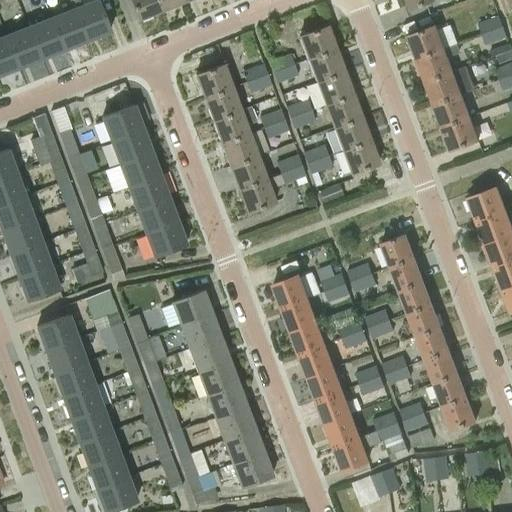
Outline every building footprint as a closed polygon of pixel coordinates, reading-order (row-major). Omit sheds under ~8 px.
[(74,10),(86,42),(110,33),(97,0),(74,10)] [(157,0),(129,0),(139,22),(163,12),(157,0)] [(157,0),(163,12),(185,3),(184,0),(157,0)] [(404,0),(409,10),(434,1),(433,0),(404,0)] [(74,10),(51,19),(63,51),(86,42),(74,10)] [(477,24),(482,36),(503,28),(498,16),(477,24)] [(63,51),(51,19),(28,28),(40,60),(63,51)] [(298,37),(307,60),(336,49),(327,26),(298,37)] [(415,60),(444,49),(435,26),(406,37),(415,60)] [(5,37),(17,69),(40,60),(28,28),(5,37)] [(503,28),(482,36),(485,45),(507,37),(503,28)] [(0,75),(17,69),(5,37),(0,38),(0,75)] [(336,49),(307,60),(315,83),(344,72),(336,49)] [(415,60),(423,83),(452,72),(444,49),(415,60)] [(511,58),(511,51),(511,50),(496,56),(499,64),(511,58)] [(268,61),(272,73),(294,65),(289,53),(268,61)] [(511,62),(494,69),(499,81),(511,76),(511,62)] [(242,71),(246,83),(267,75),(263,63),(242,71)] [(194,76),(203,99),(232,89),(223,65),(194,76)] [(294,65),(272,73),(276,83),(297,75),(294,65)] [(344,72),(315,83),(324,106),(353,95),(344,72)] [(458,87),(452,72),(423,83),(432,106),(461,95),(472,91),(469,83),(458,87)] [(267,75),(246,83),(250,93),(271,85),(267,75)] [(511,76),(499,81),(503,91),(511,87),(511,76)] [(232,89),(203,99),(211,122),(240,111),(232,89)] [(353,95),(324,106),(332,129),(361,118),(353,95)] [(461,95),(432,106),(440,128),(469,118),(461,95)] [(285,106),(290,119),(311,111),(306,98),(285,106)] [(109,141),(141,129),(132,106),(100,118),(109,141)] [(251,107),(240,111),(211,122),(220,145),(249,134),(246,126),(257,122),(251,107)] [(259,117),(263,129),(284,121),(279,109),(259,117)] [(311,111),(290,119),(293,129),(314,120),(311,111)] [(341,151),(370,141),(361,118),(332,129),(341,151)] [(478,141),(469,118),(440,128),(449,152),(478,141)] [(284,121),(263,129),(267,139),(288,131),(284,121)] [(58,133),(67,157),(78,153),(69,129),(58,133)] [(109,141),(118,165),(150,153),(141,129),(109,141)] [(48,161),(60,157),(50,132),(29,139),(39,164),(48,161)] [(220,145),(228,167),(257,157),(249,134),(220,145)] [(379,164),(370,141),(341,151),(350,175),(379,164)] [(306,164),(328,156),(323,144),(302,152),(306,164)] [(0,151),(0,178),(15,173),(6,150),(0,151)] [(78,153),(67,157),(75,181),(87,176),(78,153)] [(150,153),(118,165),(126,188),(159,176),(150,153)] [(280,174),(301,166),(297,154),(276,163),(280,174)] [(328,156),(306,164),(310,174),(331,166),(328,156)] [(68,180),(60,157),(48,161),(56,184),(68,180)] [(257,157),(228,167),(236,190),(265,179),(257,157)] [(305,176),(301,166),(280,174),(268,178),(272,189),(284,184),(284,185),(295,180),(304,177),(305,176)] [(0,205),(23,197),(15,173),(0,178),(0,205)] [(87,176),(75,181),(84,204),(95,199),(87,176)] [(159,176),(126,188),(135,211),(167,199),(159,176)] [(306,182),(304,177),(295,180),(297,186),(306,182)] [(274,203),(265,179),(236,190),(245,213),(274,203)] [(68,180),(56,184),(65,208),(77,203),(68,180)] [(338,183),(319,191),(323,203),(343,195),(338,183)] [(466,199),(475,222),(504,211),(495,188),(466,199)] [(0,205),(0,231),(32,220),(23,197),(0,205)] [(95,199),(84,204),(92,227),(104,223),(95,199)] [(167,199),(135,211),(144,234),(176,222),(167,199)] [(77,203),(65,208),(73,231),(85,226),(77,203)] [(511,232),(504,211),(475,222),(484,245),(511,234),(511,232)] [(32,220),(0,231),(9,255),(40,243),(32,220)] [(176,222),(144,234),(153,258),(185,246),(176,222)] [(104,223),(92,227),(101,250),(113,246),(104,223)] [(85,226),(73,231),(82,254),(94,250),(85,226)] [(511,234),(484,245),(492,268),(511,260),(511,234)] [(388,268),(413,259),(404,235),(379,244),(388,268)] [(40,243),(9,255),(17,278),(49,266),(40,243)] [(113,246),(101,250),(110,274),(122,270),(113,246)] [(94,250),(82,254),(86,264),(71,269),(76,284),(91,279),(90,277),(103,273),(94,250)] [(388,268),(397,291),(422,282),(413,259),(388,268)] [(511,260),(492,268),(501,290),(511,285),(511,260)] [(346,271),(351,283),(372,274),(368,263),(346,271)] [(49,266),(17,278),(26,302),(58,290),(49,266)] [(122,270),(110,274),(112,281),(125,279),(122,270)] [(272,286),(281,309),(306,300),(306,299),(320,293),(312,272),(297,277),(297,276),(272,286)] [(324,293),(346,285),(342,273),(320,281),(324,293)] [(372,274),(351,283),(355,293),(376,285),(372,274)] [(422,282),(397,291),(406,314),(431,305),(422,282)] [(350,295),(346,285),(324,293),(328,303),(350,295)] [(511,285),(501,290),(510,314),(511,312),(511,285)] [(109,326),(110,327),(121,323),(112,298),(109,289),(84,299),(91,320),(92,320),(97,331),(109,326)] [(178,327),(211,315),(202,291),(169,304),(178,327)] [(306,300),(281,309),(290,333),(315,323),(306,300)] [(406,314),(415,337),(440,328),(431,305),(406,314)] [(338,327),(342,340),(363,332),(359,320),(355,321),(350,308),(327,317),(331,330),(338,327)] [(364,317),(368,329),(390,321),(385,309),(364,317)] [(135,343),(147,339),(138,314),(126,318),(135,343)] [(178,327),(187,350),(219,338),(211,315),(178,327)] [(35,327),(44,351),(76,339),(68,316),(35,327)] [(390,321),(368,329),(372,339),(394,331),(390,321)] [(121,323),(110,327),(118,350),(130,346),(121,323)] [(315,323),(290,333),(299,356),(323,347),(315,323)] [(423,361),(448,351),(440,328),(415,337),(423,361)] [(363,332),(342,340),(345,349),(366,342),(363,332)] [(219,338),(187,350),(195,373),(228,361),(219,338)] [(76,339),(44,351),(52,374),(85,362),(76,339)] [(144,366),(156,362),(147,339),(135,343),(144,366)] [(130,346),(118,350),(126,373),(138,369),(130,346)] [(323,347),(299,356),(308,379),(332,370),(323,347)] [(423,361),(432,384),(457,374),(448,351),(423,361)] [(381,364),(385,375),(407,367),(403,355),(381,364)] [(228,361),(195,373),(204,396),(237,383),(228,361)] [(85,362),(52,374),(61,397),(93,385),(85,362)] [(164,385),(156,362),(144,366),(152,389),(164,385)] [(359,386),(381,378),(376,366),(355,374),(359,386)] [(407,367),(385,375),(389,386),(411,378),(407,367)] [(138,369),(126,373),(135,396),(147,392),(138,369)] [(316,402),(341,393),(332,370),(308,379),(316,402)] [(457,374),(432,384),(441,407),(466,397),(457,374)] [(385,387),(381,378),(359,386),(363,396),(385,387)] [(237,383),(204,396),(213,419),(245,406),(237,383)] [(93,385),(61,397),(69,420),(102,408),(93,385)] [(164,385),(152,389),(161,412),(173,408),(164,385)] [(147,392),(135,396),(143,419),(155,415),(147,392)] [(316,402),(325,425),(350,416),(341,393),(316,402)] [(475,421),(466,397),(441,407),(450,431),(475,421)] [(403,421),(424,413),(420,402),(399,410),(403,421)] [(245,406),(213,419),(221,442),(254,429),(245,406)] [(102,408),(69,420),(78,443),(110,431),(102,408)] [(177,419),(173,408),(161,412),(169,435),(181,431),(189,428),(184,416),(177,419)] [(394,412),(372,420),(376,432),(398,424),(394,412)] [(428,424),(424,413),(403,421),(407,432),(428,424)] [(143,419),(148,431),(152,442),(164,438),(155,415),(143,419)] [(350,416),(325,425),(334,448),(358,439),(350,416)] [(402,434),(398,424),(376,432),(361,438),(365,448),(383,441),(401,434),(402,434)] [(430,428),(408,436),(413,448),(434,440),(430,428)] [(230,464),(262,452),(254,429),(221,442),(230,464)] [(110,431),(78,443),(86,466),(119,454),(110,431)] [(181,431),(169,435),(178,458),(190,454),(181,431)] [(404,441),(401,434),(383,441),(386,448),(404,441)] [(172,461),(164,438),(152,442),(160,465),(172,461)] [(358,439),(334,448),(343,472),(367,463),(358,439)] [(409,454),(407,449),(404,441),(386,448),(391,461),(409,454)] [(482,451),(485,474),(499,472),(496,449),(482,451)] [(467,477),(485,474),(482,451),(464,454),(467,477)] [(271,476),(262,452),(230,464),(239,488),(271,476)] [(119,454),(86,466),(95,489),(127,477),(119,454)] [(190,454),(178,458),(186,481),(198,476),(190,454)] [(434,457),(437,481),(449,479),(446,456),(434,457)] [(426,482),(437,481),(434,457),(422,459),(426,482)] [(172,461),(160,465),(170,492),(182,487),(172,461)] [(392,467),(381,471),(389,493),(400,489),(392,467)] [(381,471),(370,476),(379,498),(389,493),(381,471)] [(198,476),(186,481),(195,504),(206,500),(207,501),(217,497),(213,486),(210,487),(209,486),(206,487),(202,488),(198,476)] [(127,477),(95,489),(103,511),(105,511),(136,501),(127,477)]
